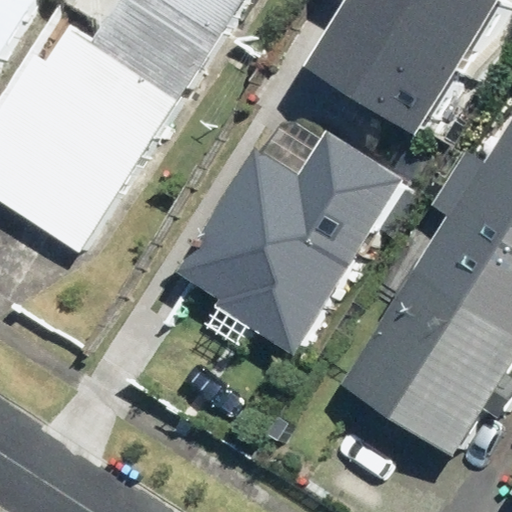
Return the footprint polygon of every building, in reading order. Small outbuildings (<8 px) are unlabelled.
[(0,143),(0,196),(92,256),(260,0),(132,0),(106,41),(88,29),(65,63),(56,58),(0,143)] [(0,0),(0,96),(57,0),(0,0)] [(375,0),(331,69),(441,140),(511,29),(511,0),(375,0)] [(359,152),(420,191),(442,157),(381,118),(359,152)] [(190,285),(309,360),(391,231),(272,156),(190,285)] [(511,176),(498,168),(354,388),(474,465),(502,421),(511,427),(511,176)]
